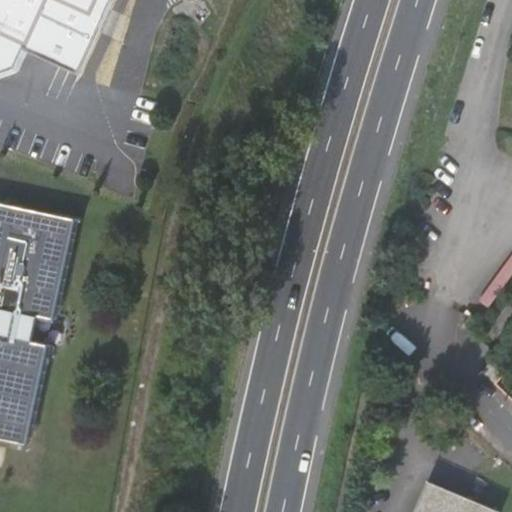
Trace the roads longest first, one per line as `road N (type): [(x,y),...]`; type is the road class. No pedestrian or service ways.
road 1 (trunk): [(283,511),(333,293),(417,0)]
road 2 (trunk): [(372,0),(291,282),(238,511)]
road 3 (unclassified): [(511,437),(415,345),(406,319)]
